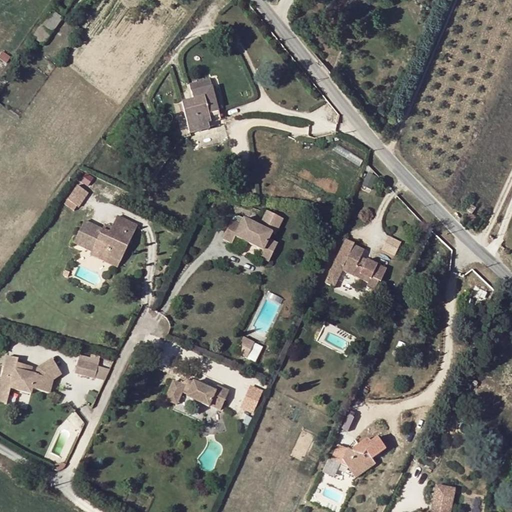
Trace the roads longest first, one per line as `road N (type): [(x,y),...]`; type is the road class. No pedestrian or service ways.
road 1 (residential): [(53,484),(147,313)]
road 2 (tertiary): [(276,16),(385,149)]
road 3 (residential): [(450,0),(385,149)]
road 4 (residential): [(147,313),(148,230),(100,203)]
road 5 (tertiary): [(385,149),(475,245)]
road 6 (unknown): [(333,86),(320,116),(234,106)]
